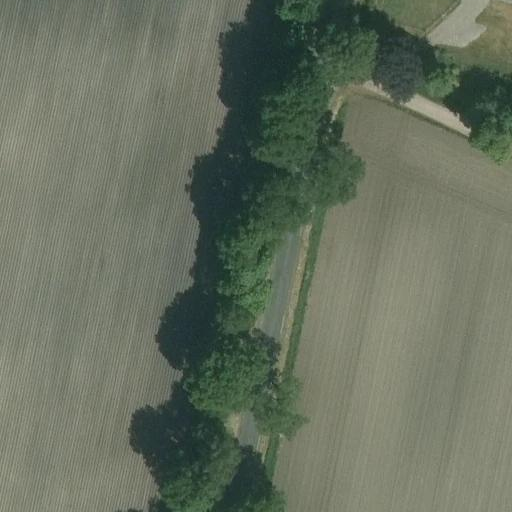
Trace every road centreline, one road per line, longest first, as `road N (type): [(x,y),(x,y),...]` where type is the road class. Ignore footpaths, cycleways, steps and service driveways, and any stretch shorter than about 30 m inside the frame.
road 1 (tertiary): [(228,511),(339,0)]
road 2 (track): [(327,62),(511,139)]
